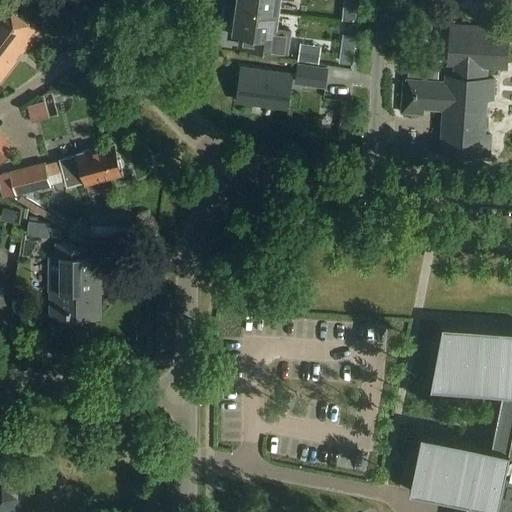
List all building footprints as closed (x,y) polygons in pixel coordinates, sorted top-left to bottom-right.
[(238,0),(238,7),(278,13),(279,0),(238,0)] [(0,80),(38,30),(5,5),(1,12),(0,11),(0,80)] [(278,13),(238,7),(234,32),(239,33),(237,46),(260,49),(287,53),(290,30),(276,28),(278,13)] [(343,7),(342,20),(355,21),(356,8),(343,7)] [(509,29),(452,25),(449,63),(456,64),(455,75),(447,75),(446,81),(404,78),(402,112),(423,114),(423,106),(444,108),(441,151),(490,155),(491,134),(485,134),(487,98),(494,98),(495,78),(487,78),(488,66),(507,67),(509,29)] [(301,43),(298,61),(318,63),(321,46),(301,43)] [(328,69),(298,65),(296,81),(325,85),(328,69)] [(408,75),(438,77),(439,67),(409,65),(408,75)] [(293,74),(241,67),(236,100),(288,107),(293,74)] [(36,117),(55,114),(53,97),(33,100),(36,117)] [(6,126),(0,131),(0,164),(22,145),(6,126)] [(60,159),(46,163),(45,160),(10,171),(11,176),(16,193),(51,185),(48,174),(64,170),(69,188),(85,183),(87,185),(90,184),(93,186),(100,184),(101,181),(122,175),(122,172),(123,169),(121,163),(118,161),(114,148),(96,153),(95,150),(94,147),(76,152),(76,153),(59,158),(60,159)] [(6,208),(3,218),(14,220),(16,211),(6,208)] [(27,232),(49,234),(50,223),(29,220),(27,232)] [(101,226),(101,236),(134,236),(134,226),(101,226)] [(49,259),(49,290),(51,290),(51,317),(69,317),(69,323),(85,323),(85,317),(99,317),(99,290),(99,278),(101,278),(101,256),(84,256),(84,243),(53,243),(53,259),(49,259)] [(511,511),(511,327),(443,323),(431,384),(502,389),(491,445),(421,431),(410,491),(467,502),(465,511),(511,511)] [(0,511),(7,511),(5,510),(18,496),(0,478),(0,511)]
